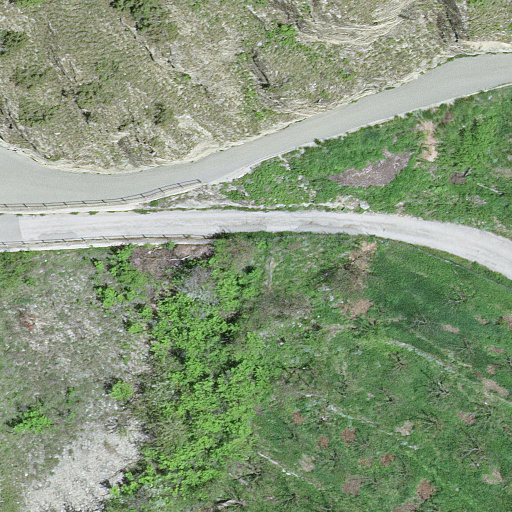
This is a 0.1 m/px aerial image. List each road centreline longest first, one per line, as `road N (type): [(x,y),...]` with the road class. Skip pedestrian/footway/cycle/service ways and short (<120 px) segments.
road 1 (unclassified): [(0,177),(72,187),(155,179),(421,89),(511,68)]
road 2 (unclassified): [(511,263),(452,238),(321,219),(0,230)]
